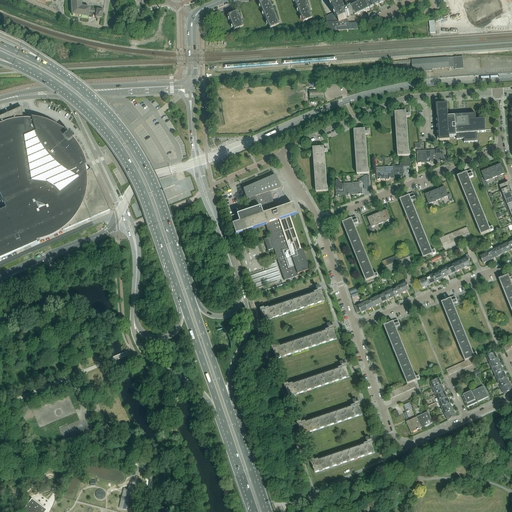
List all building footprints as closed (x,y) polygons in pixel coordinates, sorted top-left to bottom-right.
[(81,7),(80,0),(34,0),(45,4),(45,1),(52,1),(51,0),(70,0),(72,15),(88,18),(89,11),(96,12),(95,17),(102,18),(103,10),(81,7)] [(279,25),(270,5),(268,0),(263,0),(258,2),(269,28),(279,25)] [(312,18),(304,0),(293,0),(303,22),(312,18)] [(346,17),(354,14),(352,10),(350,6),(347,8),(346,5),(345,2),(343,0),(329,0),(335,13),(325,17),(327,22),(328,31),(358,29),(358,23),(349,23),(346,17)] [(356,4),(352,6),(350,6),(352,10),(354,14),(355,16),(360,13),(369,8),(365,0),(363,0),(359,2),(356,4)] [(365,0),(369,8),(374,6),(371,0),(365,0)] [(243,26),(239,18),(237,11),(228,15),(234,30),(243,26)] [(412,70),(433,69),(441,68),(441,69),(443,69),(443,68),(455,67),(455,70),(464,69),(463,57),(412,60),(412,70)] [(324,89),(309,90),(310,101),(325,100),(324,89)] [(486,119),(483,119),(477,120),(476,114),(474,114),(474,115),(471,115),(471,114),(468,114),(468,115),(458,116),(458,115),(455,116),(456,117),(449,117),(448,104),(444,104),(444,103),(437,104),(437,108),(438,117),(440,141),(450,140),(450,137),(457,137),(457,139),(465,139),(465,143),(478,142),(478,133),(487,132),(486,119)] [(0,258),(37,242),(36,241),(38,240),(40,240),(43,239),(45,239),(47,238),(49,237),(51,236),(53,235),(55,234),(57,233),(58,232),(60,231),(62,229),(63,231),(88,220),(109,211),(94,176),(91,169),(86,173),(86,172),(87,171),(88,170),(89,169),(89,170),(87,168),(86,166),(86,165),(85,166),(85,165),(86,164),(85,163),(85,162),(84,160),(84,159),(83,158),(83,157),(82,155),(82,154),(81,152),(80,151),(80,150),(79,148),(78,147),(77,145),(76,144),(75,142),(74,141),(72,139),(74,138),(69,132),(67,134),(65,132),(64,131),(61,129),(59,128),(57,126),(55,125),(53,124),(51,123),(49,123),(47,122),(44,121),(41,120),(39,119),(36,119),(34,118),(32,118),(31,118),(31,119),(30,119),(30,118),(29,116),(24,117),(24,119),(23,119),(21,108),(20,108),(20,107),(14,110),(0,116),(0,195),(6,208),(0,210),(0,258)] [(409,152),(407,118),(410,118),(410,115),(406,115),(406,112),(395,113),(398,157),(410,156),(410,152),(409,152)] [(368,170),(366,136),(369,135),(369,133),(365,133),(365,130),(354,131),(357,175),(370,174),(369,170),(368,170)] [(328,153),(328,150),(324,150),(324,148),(313,148),(316,192),(328,191),(328,187),(327,188),(324,153),(328,153)] [(435,154),(436,162),(445,161),(444,149),(434,150),(434,154),(435,154)] [(434,150),(427,151),(427,155),(426,155),(427,163),(436,162),(435,154),(434,154),(434,150)] [(418,163),(427,163),(426,155),(427,155),(427,151),(417,151),(418,163)] [(505,174),(502,168),(501,169),(500,165),(496,166),(500,176),(505,174)] [(393,166),(386,167),(386,171),(385,171),(386,179),(395,178),(394,170),(394,171),(393,166)] [(394,170),(395,178),(404,178),(403,166),(393,166),(394,171),(394,170)] [(500,176),(496,166),(492,168),(492,166),(491,167),(495,178),(500,176)] [(377,180),(386,179),(385,171),(386,171),(386,167),(376,168),(377,180)] [(495,178),(491,167),(489,167),(490,169),(486,170),(490,180),(495,178)] [(490,180),(486,170),(483,172),(484,176),(483,176),(483,177),(481,178),(485,188),(487,186),(485,182),(490,180)] [(474,177),(473,174),(472,173),(468,175),(467,173),(458,176),(481,235),(494,230),(492,227),(489,228),(469,178),(474,177)] [(246,211),(229,217),(235,234),(242,232),(265,224),(270,237),(264,239),(268,251),(271,250),(274,249),(284,281),(298,276),(297,274),(309,270),(302,249),(300,250),(289,216),(296,214),(292,204),(276,210),(270,192),(278,189),(279,189),(279,188),(280,188),(280,187),(280,186),(280,185),(280,184),(274,175),(243,189),(246,200),(249,199),(249,201),(249,202),(248,204),(247,207),(246,209),(246,211)] [(359,180),(359,181),(360,183),(362,183),(362,184),(370,184),(369,176),(368,175),(367,175),(366,175),(365,175),(365,176),(364,176),(364,177),(363,177),(362,178),(361,179),(360,179),(359,179),(359,180)] [(336,184),(335,184),(336,196),(345,196),(344,188),(345,188),(345,184),(341,184),(340,183),(339,182),(339,181),(338,181),(336,180),(336,181),(336,182),(336,183),(336,184)] [(499,186),(501,191),(510,188),(508,182),(499,186)] [(345,188),(344,188),(345,196),(354,195),(353,187),(352,183),(345,184),(345,188)] [(360,183),(352,183),(353,187),(354,195),(363,195),(362,184),(362,183),(360,183)] [(438,189),(442,199),(448,196),(449,199),(452,198),(450,193),(446,195),(445,191),(444,192),(442,188),(438,189)] [(501,191),(503,196),(511,192),(511,191),(510,188),(501,191)] [(438,200),(442,199),(438,189),(436,190),(435,189),(434,190),(438,200)] [(429,204),(435,202),(431,192),(427,194),(428,198),(427,198),(429,202),(425,204),(427,208),(430,207),(429,204)] [(511,192),(503,196),(505,201),(511,198),(511,192)] [(411,199),(410,196),(400,200),(423,258),(436,253),(435,250),(432,251),(412,202),(416,200),(415,197),(411,199)] [(381,212),(385,222),(391,220),(392,223),(395,222),(393,217),(390,218),(389,214),(387,215),(386,211),(381,212)] [(381,224),(385,222),(381,212),(379,214),(378,212),(377,213),(381,224)] [(377,226),(381,224),(377,213),(375,214),(376,215),(373,216),(377,226)] [(371,228),(377,226),(373,216),(368,218),(370,222),(369,222),(371,226),(368,227),(370,232),(373,231),(371,228)] [(353,222),(352,219),(343,223),(366,282),(378,276),(377,274),(374,275),(354,225),(359,223),(358,220),(357,220),(353,222)] [(507,243),(500,246),(504,253),(511,250),(507,243)] [(504,253),(500,246),(494,250),(497,257),(504,253)] [(494,250),(487,253),(490,260),(497,257),(494,250)] [(490,260),(487,253),(480,257),(483,264),(490,260)] [(467,258),(460,261),(464,268),(471,264),(467,258)] [(460,261),(453,264),(457,271),(464,268),(460,261)] [(450,275),(457,271),(453,264),(446,268),(450,275)] [(446,268),(439,271),(443,278),(450,275),(446,268)] [(436,281),(443,278),(439,271),(433,274),(436,281)] [(433,274),(426,278),(429,285),(436,281),(433,274)] [(511,274),(509,276),(509,275),(500,279),(511,310),(511,283),(511,281),(511,280),(511,274)] [(422,288),(429,285),(426,278),(419,281),(422,288)] [(403,293),(410,290),(407,283),(399,286),(403,293)] [(263,308),(259,309),(260,312),(261,312),(264,321),(324,301),(321,292),(321,291),(320,288),(319,286),(315,287),(317,291),(290,300),(264,309),(263,308)] [(399,286),(392,289),(396,296),(403,293),(399,286)] [(389,300),(396,296),(392,289),(385,293),(389,300)] [(385,293),(379,296),(382,303),(389,300),(385,293)] [(368,301),(365,303),(368,310),(375,306),(372,299),(371,300),(369,296),(366,298),(368,301)] [(375,306),(382,303),(379,296),(372,299),(375,306)] [(465,361),(467,360),(470,359),(478,356),(476,353),(473,354),(454,304),(458,303),(457,300),(456,297),(455,297),(456,297),(451,299),(442,303),(465,361)] [(354,304),(353,304),(357,314),(360,312),(361,313),(365,311),(368,310),(365,303),(363,299),(360,301),(361,304),(358,306),(358,305),(357,306),(355,307),(354,304)] [(399,323),(398,320),(397,321),(393,322),(384,326),(408,385),(410,384),(412,383),(420,379),(419,376),(416,378),(396,328),(400,326),(399,323)] [(276,345),(272,347),(273,350),(274,350),(277,359),(337,339),(333,330),(334,329),(333,326),(332,324),(328,325),(329,328),(329,329),(276,347),(276,345)] [(486,356),(489,363),(498,359),(496,355),(496,354),(495,352),(486,356)] [(492,369),(501,365),(499,361),(500,360),(498,359),(489,363),(492,369)] [(289,383),(284,385),(285,388),(286,388),(290,397),(350,377),(346,367),(347,367),(345,362),(341,363),(342,367),(289,385),(289,383)] [(492,369),(495,375),(504,372),(502,368),(503,366),(501,365),(492,369)] [(498,382),(506,378),(505,374),(505,373),(504,371),(504,372),(495,375),(498,382)] [(498,382),(501,388),(509,384),(508,380),(508,379),(507,377),(506,378),(498,382)] [(429,382),(432,389),(441,385),(440,381),(440,380),(439,378),(429,382)] [(442,384),(441,385),(432,389),(435,395),(444,391),(442,387),(443,386),(442,384)] [(501,388),(504,394),(511,390),(511,389),(511,387),(511,385),(510,384),(509,384),(501,388)] [(472,391),(477,402),(488,397),(483,386),(472,391)] [(435,395),(438,401),(447,397),(445,394),(446,392),(445,391),(444,391),(435,395)] [(472,391),(461,396),(467,407),(477,402),(472,391)] [(441,408),(450,404),(448,400),(449,399),(447,397),(438,401),(441,408)] [(301,421),(297,423),(298,426),(299,425),(302,435),(362,415),(359,405),(360,405),(358,400),(354,401),(355,405),(302,423),(301,421)] [(451,404),(450,404),(441,408),(444,414),(453,410),(451,407),(452,405),(451,404)] [(454,410),(453,410),(444,414),(447,421),(456,417),(454,413),(455,411),(454,410)] [(417,417),(422,428),(433,423),(428,412),(417,417)] [(422,428),(417,417),(406,422),(411,433),(422,428)] [(310,460),(310,462),(311,463),(312,463),(315,473),(375,453),(372,443),(371,439),(367,441),(367,442),(314,460),(314,459),(310,460)] [(119,508),(128,511),(134,487),(128,486),(128,490),(124,489),(119,508)] [(28,511),(41,511),(44,509),(35,503),(34,505),(32,503),(27,509),(29,511),(28,511)]
